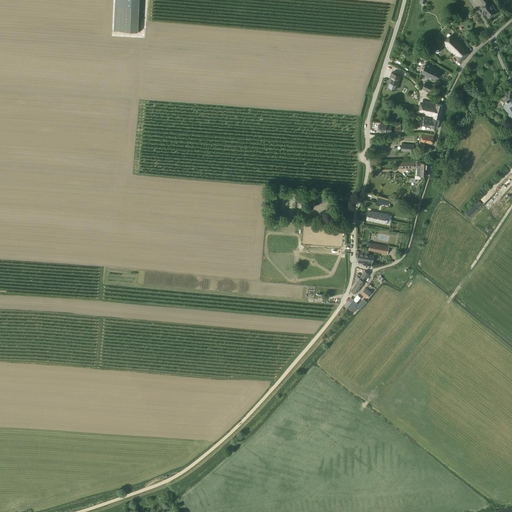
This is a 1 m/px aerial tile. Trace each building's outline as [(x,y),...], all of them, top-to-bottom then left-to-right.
[(138,32),(139,0),(115,0),(114,31),(138,32)] [(483,11),(482,12),(482,13),(482,14),(483,15),(485,15),(486,15),(486,14),(489,17),(496,12),(490,5),(492,4),(488,0),(480,0),(484,5),(481,7),(483,11)] [(456,58),(460,62),(470,52),(454,36),(445,45),(454,54),(455,53),(458,56),(456,58)] [(426,64),(422,74),(435,80),(440,70),(426,64)] [(396,90),(401,75),(391,72),(387,87),(396,90)] [(425,82),(423,88),(429,91),(432,86),(425,82)] [(503,105),(503,106),(511,120),(511,95),(510,92),(499,99),(503,105)] [(421,113),(433,117),(440,119),(443,105),(437,104),(424,101),(421,113)] [(422,125),(431,127),(438,128),(440,119),(433,117),(433,118),(430,117),(430,116),(425,115),(425,116),(424,116),(422,125)] [(402,131),(400,122),(393,123),(394,132),(402,131)] [(379,132),(386,132),(386,131),(389,131),(389,132),(391,133),(392,124),(389,124),(389,125),(386,125),(387,124),(380,124),(380,126),(378,126),(378,130),(380,130),(379,132)] [(421,142),(420,146),(425,147),(425,143),(432,144),(433,136),(422,134),(421,142)] [(413,144),(404,143),(403,152),(409,152),(410,150),(413,150),(413,144)] [(414,161),(414,162),(414,167),(415,167),(417,167),(417,176),(415,176),(415,179),(420,179),(421,176),(426,176),(427,176),(427,163),(421,163),(417,162),(417,161),(414,161)] [(488,201),(494,192),(488,188),(481,197),(483,198),(482,200),(484,201),(485,199),(488,201)] [(325,202),(326,194),(318,194),(317,202),(325,202)] [(387,218),(368,214),(366,222),(366,223),(385,227),(387,218)] [(387,254),(389,246),(370,243),(369,250),(387,254)] [(357,259),(364,260),(373,262),(374,255),(358,252),(357,259)] [(357,281),(362,285),(369,274),(365,271),(360,278),(359,277),(360,276),(358,274),(357,276),(358,276),(355,280),(358,281),(357,281)] [(362,285),(357,281),(353,288),(354,288),(352,290),(353,291),(352,293),(355,295),(357,291),(358,291),(362,285)] [(366,298),(371,292),(365,288),(361,294),(366,298)] [(351,297),(345,305),(352,310),(358,303),(351,297)] [(364,299),(358,304),(361,307),(367,302),(364,299)]
